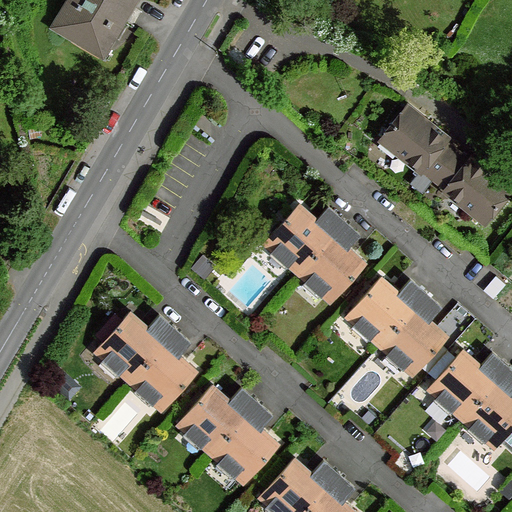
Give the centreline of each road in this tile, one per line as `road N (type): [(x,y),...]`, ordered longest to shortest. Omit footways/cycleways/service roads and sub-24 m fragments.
road 1 (residential): [(83,210),(424,511)]
road 2 (residential): [(179,46),(511,321)]
road 3 (tertiary): [(83,210),(179,46)]
road 4 (tertiary): [(83,210),(0,352)]
